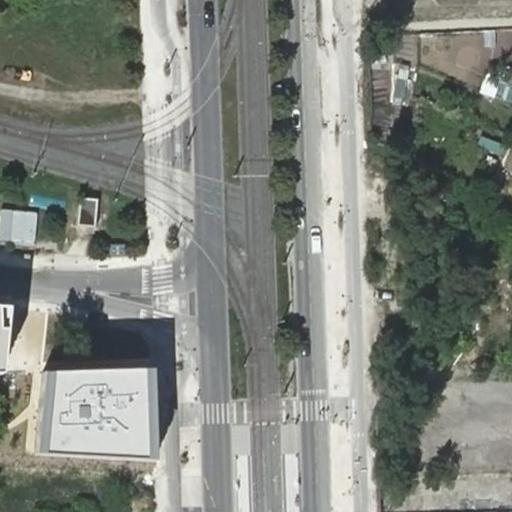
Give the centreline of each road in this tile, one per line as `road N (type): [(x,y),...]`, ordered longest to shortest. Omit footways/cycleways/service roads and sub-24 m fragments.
road 1 (secondary): [(317,511),(300,0)]
road 2 (secondary): [(203,0),(208,245)]
road 3 (secondary): [(213,356),(218,511)]
road 4 (residential): [(82,289),(179,329),(213,356)]
road 5 (residential): [(208,245),(163,278),(82,289)]
